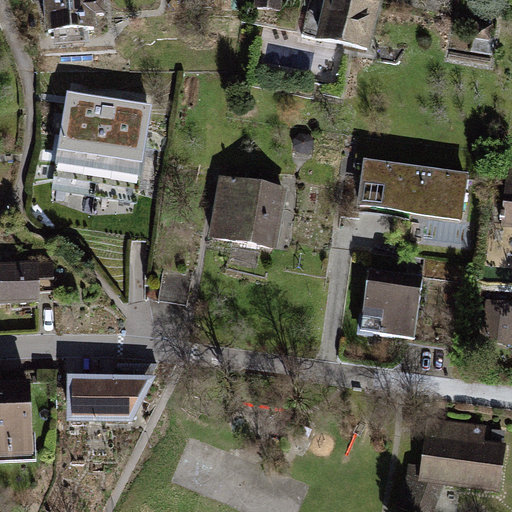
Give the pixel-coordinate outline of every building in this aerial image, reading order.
[(45,0),(47,35),(98,31),(96,18),(108,18),(106,0),(45,0)] [(284,0),(256,0),(257,10),(283,13),(284,0)] [(328,0),(318,42),(373,55),(384,0),(328,0)] [(493,26),(475,24),(474,41),(491,42),(493,26)] [(70,97),(54,204),(138,217),(154,109),(70,97)] [(511,158),(509,158),(501,230),(511,230),(511,158)] [(470,177),(365,163),(358,214),(463,224),(470,177)] [(220,180),(207,245),(277,256),(288,192),(220,180)] [(0,263),(0,309),(56,307),(54,261),(0,263)] [(368,271),(358,338),(415,344),(423,280),(368,271)] [(511,305),(485,303),(479,344),(511,348),(511,305)] [(158,377),(69,377),(69,427),(134,425),(158,377)] [(0,462),(36,461),(32,383),(0,385),(0,462)] [(396,508),(404,511),(435,511),(444,489),(499,496),(505,447),(485,444),(487,428),(427,423),(421,474),(410,468),(396,508)]
